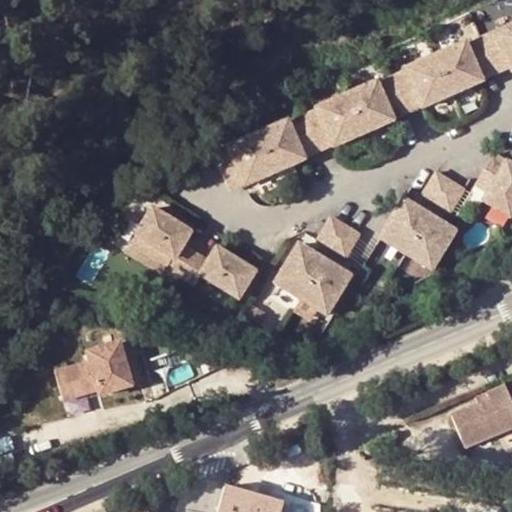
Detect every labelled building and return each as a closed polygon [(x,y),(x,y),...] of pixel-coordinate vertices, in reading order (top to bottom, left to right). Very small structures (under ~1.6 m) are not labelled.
[(511,18),(493,26),(508,70),(511,68),(511,18)] [(466,36),(402,63),(420,106),(484,80),(466,36)] [(377,74),(313,102),(333,147),(397,121),(377,74)] [(289,116),(223,143),(242,186),(308,159),(289,116)] [(402,194),(376,237),(432,271),(461,228),(458,226),(461,220),(472,225),(478,218),(504,231),(511,216),(511,160),(504,156),(501,163),(492,157),(471,190),(436,171),(415,201),(402,194)] [(152,203),(126,252),(235,308),(256,320),(277,284),(298,297),(290,311),(316,326),(325,312),(337,319),(364,269),(349,261),(364,234),(332,214),(315,241),(320,246),(317,252),(299,240),(273,278),(268,276),(266,280),(257,274),(259,267),(216,244),(208,256),(187,246),(195,227),(152,203)] [(120,338),(85,347),(88,360),(54,369),(64,405),(133,386),(120,338)] [(491,405),(455,419),(468,449),(511,431),(511,405),(505,388),(487,395),(491,405)] [(281,511),(283,505),(226,490),(219,511),(281,511)]
